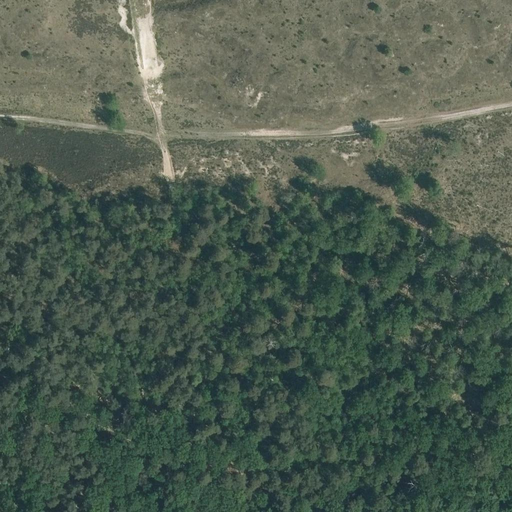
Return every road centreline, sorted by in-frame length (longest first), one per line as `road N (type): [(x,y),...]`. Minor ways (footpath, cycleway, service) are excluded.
road 1 (track): [(163,134),(244,511)]
road 2 (track): [(511,106),(364,131),(163,134)]
road 3 (track): [(0,117),(163,134)]
road 4 (track): [(139,0),(163,134)]
